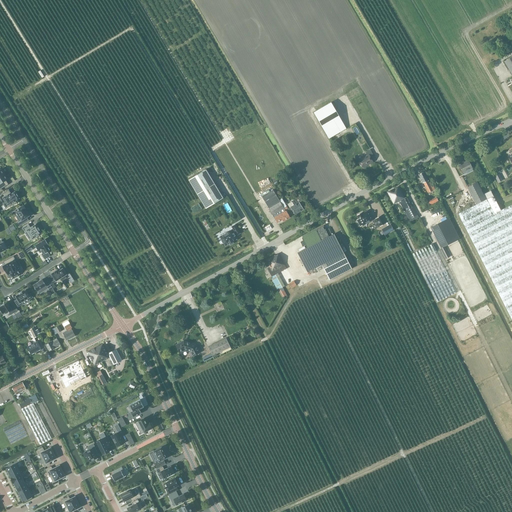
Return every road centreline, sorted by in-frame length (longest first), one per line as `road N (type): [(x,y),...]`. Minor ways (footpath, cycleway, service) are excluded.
road 1 (tertiary): [(121,326),(511,119)]
road 2 (track): [(290,506),(403,453),(315,275)]
road 3 (tertiary): [(217,511),(141,351),(121,326)]
road 4 (track): [(485,416),(403,453),(432,511)]
road 5 (tertiary): [(73,251),(0,135)]
road 6 (tertiary): [(0,388),(121,326)]
